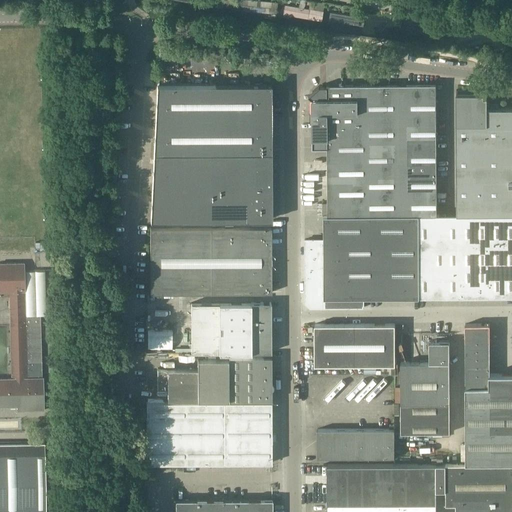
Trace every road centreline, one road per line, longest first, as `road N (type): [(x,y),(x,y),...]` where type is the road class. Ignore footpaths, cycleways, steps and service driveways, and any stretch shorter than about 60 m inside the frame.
road 1 (unclassified): [(132,398),(144,27)]
road 2 (unclassified): [(308,62),(293,84),(292,309)]
road 3 (unclassified): [(511,314),(292,309)]
road 4 (unclassified): [(511,79),(326,53),(308,62)]
road 5 (unclassified): [(292,309),(289,511)]
road 6 (unclassified): [(308,62),(289,47),(144,27)]
road 7 (residential): [(511,22),(348,0)]
road 8 (unknown): [(288,479),(164,481),(153,511)]
road 9 (unclassified): [(0,17),(144,27)]
